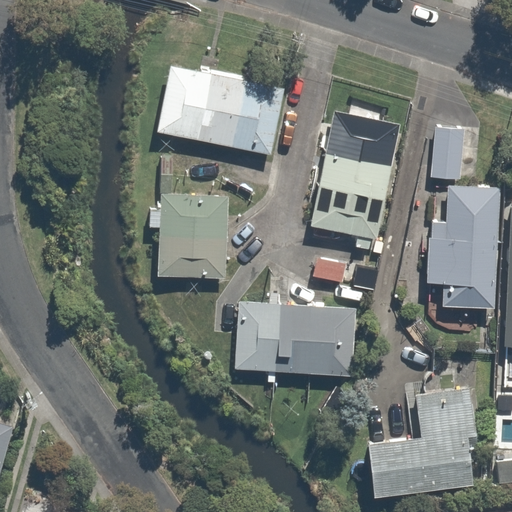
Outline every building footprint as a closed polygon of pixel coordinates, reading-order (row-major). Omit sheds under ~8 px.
[(282,78),(167,54),(152,124),(268,148),(282,78)] [(332,105),(309,217),(355,226),(352,240),(374,244),(399,119),(332,105)] [(458,172),(463,122),(434,119),(429,169),(458,172)] [(442,215),(424,215),(423,274),(441,274),(441,299),(496,300),(497,180),(443,179),(442,215)] [(157,221),(156,271),(224,272),(225,188),(157,187),(157,203),(146,202),(146,221),(157,221)] [(511,194),(509,194),(502,338),(511,338),(511,194)] [(351,256),(311,251),(308,274),(348,279),(351,256)] [(351,301),(237,295),(234,361),(348,366),(351,301)] [(362,429),(367,488),(471,481),(469,453),(480,452),(474,379),(413,383),(416,426),(362,429)] [(0,453),(8,420),(0,418),(0,453)] [(511,476),(511,449),(494,451),(497,478),(511,476)]
